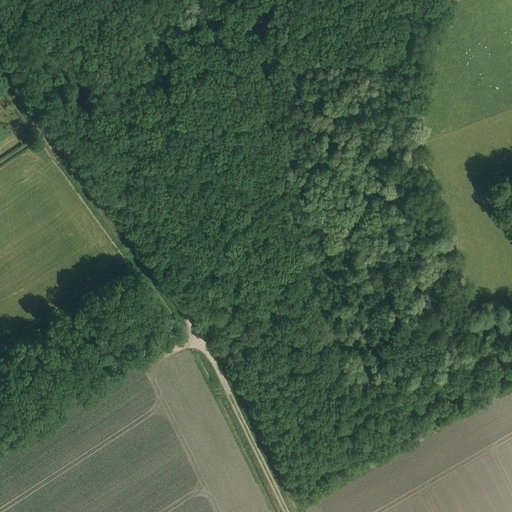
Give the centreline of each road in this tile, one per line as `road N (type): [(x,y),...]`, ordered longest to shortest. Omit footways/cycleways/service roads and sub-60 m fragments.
road 1 (unclassified): [(227,394),(163,283),(0,57)]
road 2 (track): [(284,511),(227,394)]
